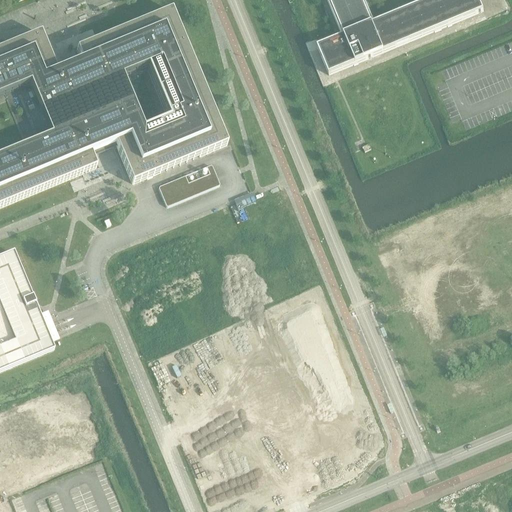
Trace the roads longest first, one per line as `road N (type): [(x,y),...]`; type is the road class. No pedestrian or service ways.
road 1 (unclassified): [(191,511),(93,273),(107,245),(239,192)]
road 2 (tertiary): [(511,432),(320,511)]
